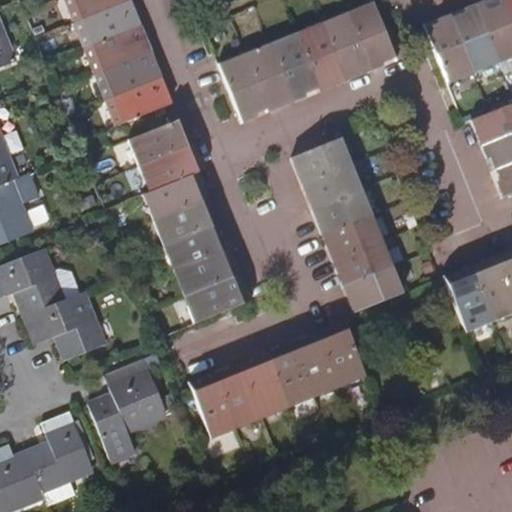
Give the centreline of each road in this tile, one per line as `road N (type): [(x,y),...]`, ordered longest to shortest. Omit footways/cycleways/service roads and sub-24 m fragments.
road 1 (residential): [(238,148),(393,83),(422,96),(469,217),(511,225)]
road 2 (residential): [(200,356),(323,304),(272,172),(238,148)]
road 3 (residential): [(238,148),(216,134),(199,106),(155,0)]
